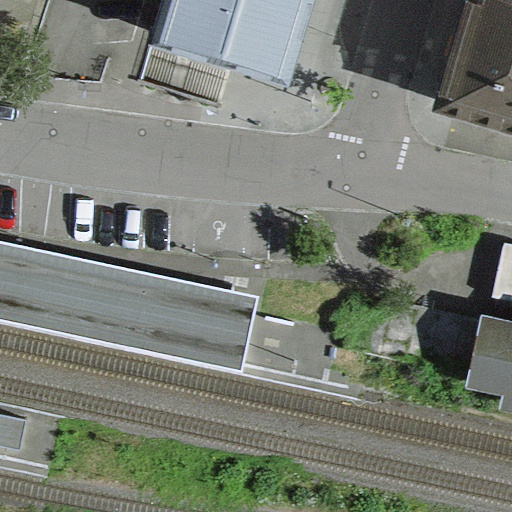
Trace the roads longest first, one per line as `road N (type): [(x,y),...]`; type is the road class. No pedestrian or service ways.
road 1 (residential): [(352,167),(0,123)]
road 2 (residential): [(402,0),(352,167)]
road 3 (residential): [(511,194),(352,167)]
